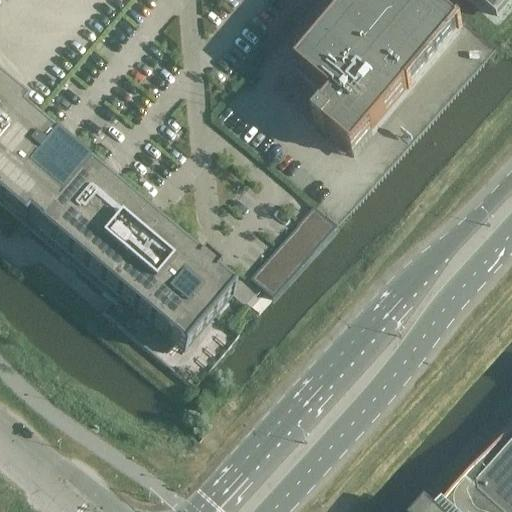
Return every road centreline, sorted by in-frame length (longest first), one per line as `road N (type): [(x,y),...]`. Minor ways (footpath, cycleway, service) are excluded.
road 1 (secondary): [(511,180),(202,511)]
road 2 (secondary): [(267,511),(379,392),(511,229)]
road 3 (unknown): [(159,205),(105,184),(64,130)]
